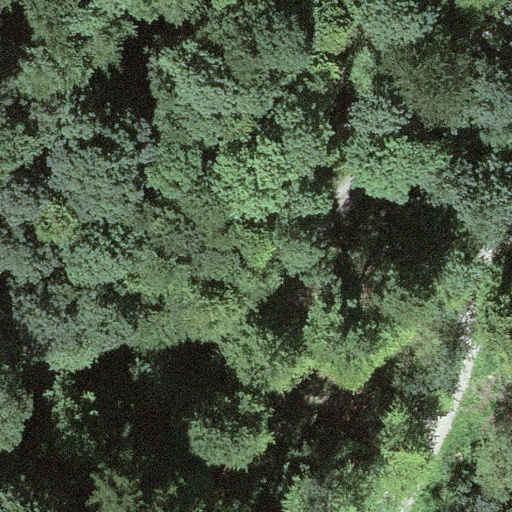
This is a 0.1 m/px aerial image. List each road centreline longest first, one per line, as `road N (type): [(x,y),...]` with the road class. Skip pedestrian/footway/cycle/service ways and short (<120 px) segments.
road 1 (track): [(0,379),(201,300),(293,238),(397,144),(503,0)]
road 2 (track): [(511,207),(430,438),(387,511)]
road 3 (track): [(133,0),(0,60)]
